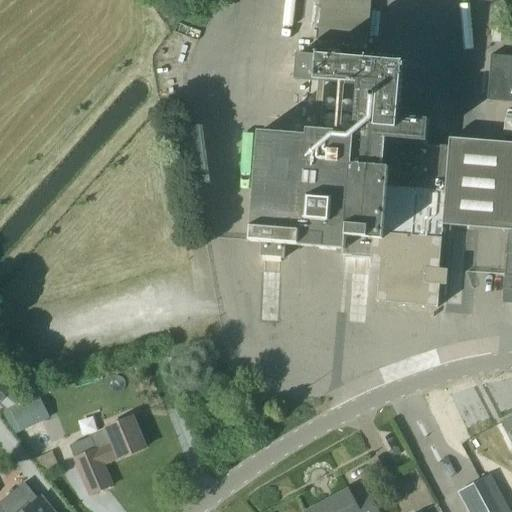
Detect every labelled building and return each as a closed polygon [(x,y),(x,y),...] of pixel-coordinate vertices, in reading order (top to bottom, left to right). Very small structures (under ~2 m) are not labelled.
[(367,51),(371,0),(321,0),(318,47),(367,51)] [(511,170),(508,229),(507,234),(504,277),(508,277),(508,284),(506,284),(505,299),(511,299),(511,55),(492,54),(488,99),(511,101),(511,170)] [(354,133),(313,130),(307,129),(307,135),(259,131),(250,242),(261,243),(260,257),(284,259),(285,245),(342,249),(342,256),(372,258),(371,266),(380,267),(377,303),(379,303),(379,301),(435,306),(435,308),(437,308),(440,271),(439,271),(450,145),(426,144),(428,119),(398,117),(402,64),(298,55),(296,79),(358,84),(354,133)] [(511,299),(505,299),(504,316),(502,330),(511,330),(511,299)] [(28,400),(9,409),(20,432),(42,421),(33,400),(29,402),(28,400)] [(119,460),(145,448),(132,417),(105,429),(90,435),(90,437),(69,446),(90,495),(112,486),(103,465),(118,459),(119,460)] [(511,417),(502,423),(511,441),(511,417)] [(458,493),(468,511),(511,511),(510,511),(509,511),(490,476),(458,493)] [(377,511),(367,492),(353,500),(348,490),(307,511),(377,511)] [(51,511),(40,498),(23,511),(51,511)]
